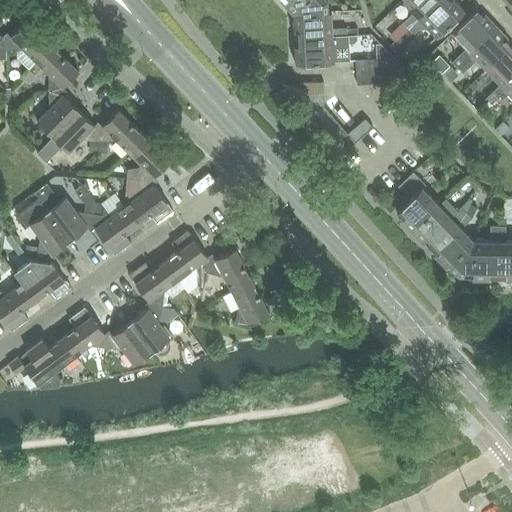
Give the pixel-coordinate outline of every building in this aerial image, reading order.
[(280,0),(281,0),(292,13),(328,11),(328,10),(327,0),(280,0)] [(402,0),(414,12),(403,22),(409,27),(437,0),(402,0)] [(436,36),(464,9),(455,0),(437,0),(409,27),(414,33),(424,23),(436,36)] [(444,74),(455,64),(496,25),(485,13),(482,15),(477,9),(451,33),(465,49),(452,61),(450,59),(439,69),(444,74)] [(331,10),(328,10),(328,11),(292,13),(293,31),(297,30),(297,37),(347,35),(347,27),(332,28),(331,10)] [(53,45),(26,19),(11,35),(7,35),(7,50),(17,49),(17,57),(29,69),(37,61),(53,45)] [(496,25),(455,64),(463,73),(476,60),(485,70),(511,46),(505,40),(508,37),(496,25)] [(357,34),(347,35),(297,37),(298,44),(294,44),(295,62),(334,60),(348,60),(347,42),(354,42),(354,39),(357,39),(357,34)] [(79,70),(53,45),(37,61),(49,73),(49,90),(63,90),(63,87),(79,70)] [(499,85),(493,91),(496,94),(511,78),(511,46),(485,70),(499,85)] [(356,59),(357,72),(380,71),(380,58),(356,59)] [(381,83),(380,71),(357,72),(357,84),(381,83)] [(511,78),(496,94),(498,97),(505,91),(511,97),(511,78)] [(300,82),(300,94),(324,94),(324,82),(300,82)] [(37,120),(53,136),(79,109),(63,94),(63,90),(49,90),(49,108),(37,120)] [(496,94),(493,91),(486,97),(489,100),(492,103),(498,97),(496,94)] [(300,94),(300,115),(324,106),(324,94),(300,94)] [(313,130),(331,115),(324,106),(300,115),(313,130)] [(81,139),(98,139),(98,125),(95,125),(79,109),(53,136),(47,142),(37,151),(46,161),(62,145),(69,151),(81,139)] [(102,125),(98,125),(98,139),(116,139),(128,151),(144,134),(118,109),(102,125)] [(313,130),(321,139),(339,124),(331,115),(313,130)] [(373,127),(365,117),(347,133),(355,142),(373,127)] [(347,133),(339,124),(321,139),(329,149),(347,133)] [(139,178),(139,179),(154,180),(154,176),(170,160),(144,134),(128,151),(140,162),(140,166),(127,168),(127,177),(139,178)] [(89,152),(98,153),(98,140),(89,139),(89,152)] [(98,153),(107,152),(107,140),(98,140),(98,153)] [(409,197),(422,185),(425,183),(413,171),(398,185),(409,197)] [(138,224),(151,214),(157,222),(173,210),(154,183),(154,180),(139,179),(131,178),(130,191),(138,191),(138,195),(124,206),(138,224)] [(399,218),(411,231),(439,204),(422,185),(409,197),(396,210),(402,215),(399,218)] [(65,196),(48,209),(70,239),(88,226),(91,227),(93,213),(94,202),(86,200),(84,212),(76,210),(65,196)] [(40,237),(38,254),(51,256),(52,252),(70,239),(48,209),(38,197),(16,213),(26,226),(30,223),(40,237)] [(446,197),(439,204),(411,231),(424,243),(426,241),(431,246),(467,212),(461,206),(457,210),(446,197)] [(124,233),(138,224),(124,206),(111,216),(93,213),(91,227),(95,227),(115,254),(131,242),(124,233)] [(446,267),(448,264),(473,239),(462,227),(472,217),(467,212),(431,246),(436,251),(433,253),(446,267)] [(473,239),(448,264),(458,274),(472,274),(472,278),(490,278),(490,274),(497,275),(498,225),(490,225),(490,239),(473,239)] [(506,225),(498,225),(497,275),(504,275),(504,278),(511,278),(511,239),(505,240),(506,225)] [(178,250),(165,260),(178,278),(192,268),(200,270),(198,278),(206,280),(208,272),(211,257),(208,257),(188,230),(171,242),(178,250)] [(224,276),(232,290),(252,280),(235,248),(215,258),(211,257),(208,272),(224,276)] [(13,270),(22,282),(35,300),(48,290),(54,299),(71,286),(51,260),(51,256),(38,254),(37,259),(30,258),(13,270)] [(185,287),(178,278),(165,260),(151,270),(145,261),(129,273),(149,300),(148,304),(162,306),(165,288),(171,297),(185,287)] [(230,311),(239,306),(234,323),(247,327),(249,323),(269,312),(252,280),(232,290),(222,295),(230,311)] [(22,309),(35,300),(22,282),(8,292),(0,290),(0,313),(12,330),(28,318),(22,309)] [(174,308),(162,306),(148,304),(148,308),(130,321),(152,350),(153,349),(157,352),(162,353),(166,352),(169,348),(169,343),(167,339),(170,337),(159,323),(160,320),(169,321),(178,314),(174,308)] [(75,327),(62,336),(76,355),(89,345),(107,347),(108,334),(105,333),(85,306),(69,318),(75,327)] [(134,364),(152,350),(130,321),(112,334),(108,334),(107,347),(124,349),(134,364)] [(24,363),(18,355),(8,363),(16,373),(25,366),(40,387),(59,385),(62,364),(76,355),(62,336),(49,346),(43,337),(26,350),(32,358),(24,363)]
